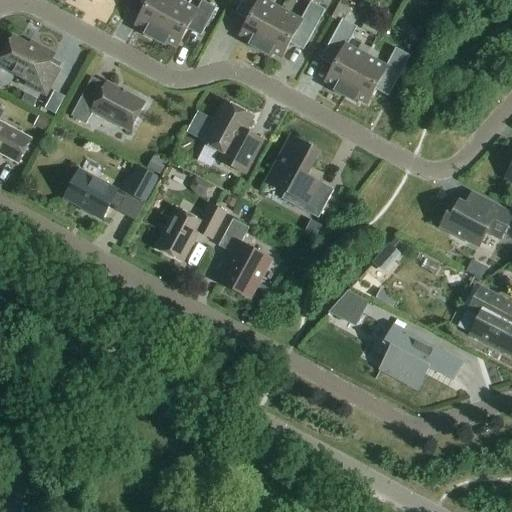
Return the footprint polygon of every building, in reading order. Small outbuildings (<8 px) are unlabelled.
[(144,36),(154,42),(177,1),(175,0),(143,0),(149,3),(136,27),(146,33),(144,36)] [(249,47),(259,52),(281,11),(262,0),(243,0),(237,11),(251,18),(240,37),(251,43),(249,47)] [(177,1),(154,42),(165,47),(166,44),(177,49),(190,25),(204,32),(216,9),(202,2),(197,12),(177,1)] [(281,11),(259,52),(269,57),(271,54),(282,60),(292,41),(305,48),(325,12),(311,4),(301,22),(281,11)] [(334,93),(344,98),(367,57),(347,47),(357,29),(342,21),(323,57),(336,65),(326,83),(336,89),(334,93)] [(421,37),(417,47),(428,52),(434,39),(426,35),(421,37)] [(37,51),(14,38),(0,63),(0,67),(28,83),(26,87),(46,97),(60,70),(58,74),(47,68),(54,56),(39,47),(37,51)] [(367,57),(344,98),(354,104),(356,100),(367,106),(377,87),(391,94),(410,58),(396,50),(386,68),(367,57)] [(145,104),(107,84),(97,104),(82,97),(71,118),(86,126),(93,113),(130,133),(145,104)] [(33,108),(37,101),(25,95),(21,102),(33,108)] [(254,119),(224,103),(202,143),(222,154),(219,161),(246,176),(264,142),(247,133),(254,119)] [(39,117),(34,127),(46,133),(52,123),(39,117)] [(0,155),(18,165),(31,141),(0,123),(0,155)] [(319,153),(292,139),(268,183),(286,193),(282,201),(318,220),(334,192),(306,177),(319,153)] [(154,158),(148,169),(160,176),(166,164),(154,158)] [(138,167),(124,193),(146,204),(159,179),(138,167)] [(117,192),(80,172),(65,200),(102,220),(110,206),(119,210),(125,198),(117,193),(117,192)] [(195,179),(189,189),(194,195),(203,200),(210,201),(216,190),(195,179)] [(511,218),(511,216),(472,196),(466,207),(455,202),(442,228),(479,248),(486,233),(501,240),(511,218)] [(229,197),(225,204),(235,210),(238,203),(229,197)] [(240,202),(233,213),(239,216),(245,205),(240,202)] [(226,214),(212,206),(202,224),(178,210),(156,249),(182,263),(198,233),(211,240),(226,214)] [(249,230),(233,221),(219,248),(234,256),(219,283),(249,299),(270,260),(241,245),(249,230)] [(315,240),(316,240),(317,237),(321,229),(310,223),(304,234),(315,240)] [(397,263),(402,257),(389,246),(384,252),(397,263)] [(511,304),(481,289),(469,312),(480,317),(470,336),(511,357),(511,304)] [(329,314),(344,322),(349,311),(362,318),(369,304),(348,293),(329,314)] [(463,365),(394,328),(385,345),(392,349),(381,370),(418,390),(429,369),(453,382),(463,365)]
